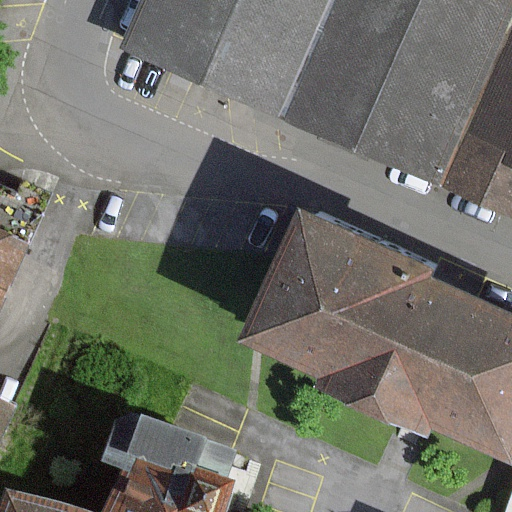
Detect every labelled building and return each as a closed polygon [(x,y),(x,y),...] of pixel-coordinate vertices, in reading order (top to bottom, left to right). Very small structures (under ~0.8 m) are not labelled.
[(337,0),(146,0),(128,43),(289,112),(337,0)] [(511,0),(337,0),(289,112),(447,180),(465,137),(511,28),(511,0)] [(511,28),(465,137),(447,180),(511,207),(511,28)] [(0,429),(11,405),(0,399),(0,303),(26,249),(35,228),(48,200),(21,187),(16,198),(0,190),(0,429)] [(264,331),(340,363),(333,380),(329,389),(424,429),(427,423),(511,458),(511,454),(511,312),(430,278),(439,258),(316,207),(264,331)] [(221,511),(229,490),(182,475),(121,454),(101,511),(69,511),(0,488),(0,511),(221,511)]
